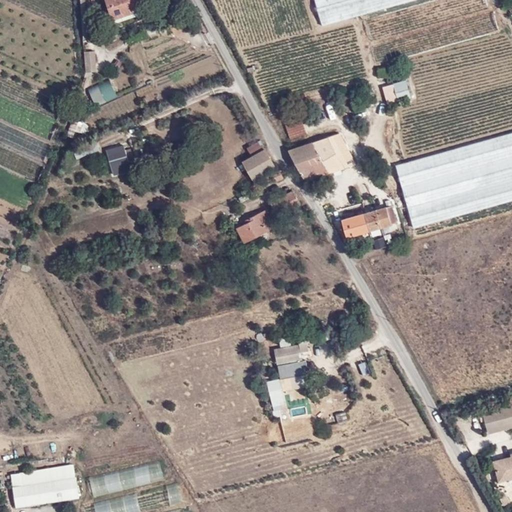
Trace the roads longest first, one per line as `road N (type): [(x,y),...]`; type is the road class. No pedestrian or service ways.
road 1 (unclassified): [(198,0),(489,511)]
road 2 (track): [(355,144),(366,140),(379,108),(367,44),(498,6),(511,34),(414,58)]
road 3 (track): [(359,18),(237,50),(264,101),(333,82),(375,82)]
road 4 (track): [(511,127),(405,156),(396,110)]
road 5 (track): [(0,298),(46,181)]
